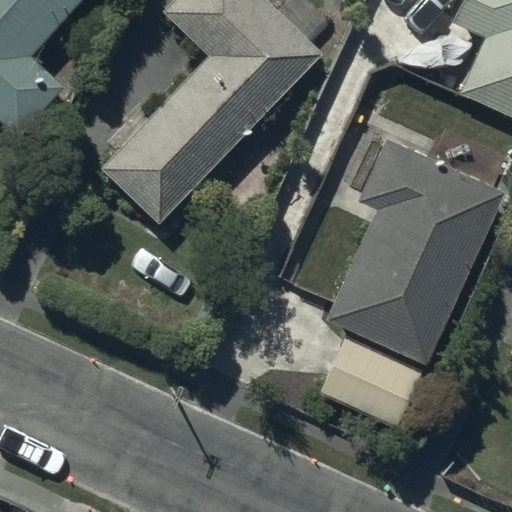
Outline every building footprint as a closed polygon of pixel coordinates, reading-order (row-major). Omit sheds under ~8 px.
[(0,0),(0,109),(11,119),(57,70),(26,42),(65,0),(0,0)] [(161,0),(205,42),(97,153),(156,210),(319,42),(309,33),(323,18),(304,0),(161,0)] [(482,23),(458,79),(511,102),(511,0),(455,0),(451,10),(482,23)] [(437,148),(385,126),(357,188),(372,195),(322,308),(424,353),(501,177),(496,175),(506,153),(446,127),(437,148)] [(341,323),(314,380),(394,417),(421,360),(341,323)]
